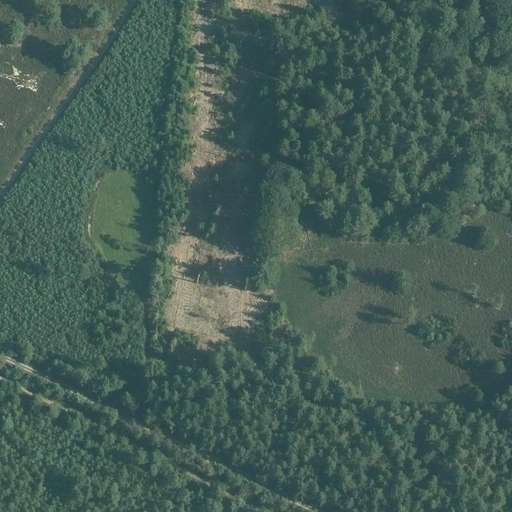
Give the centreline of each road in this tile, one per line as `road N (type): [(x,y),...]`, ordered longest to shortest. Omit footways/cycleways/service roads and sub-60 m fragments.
road 1 (track): [(0,354),(317,511)]
road 2 (track): [(0,379),(264,511)]
road 3 (track): [(128,0),(0,189)]
